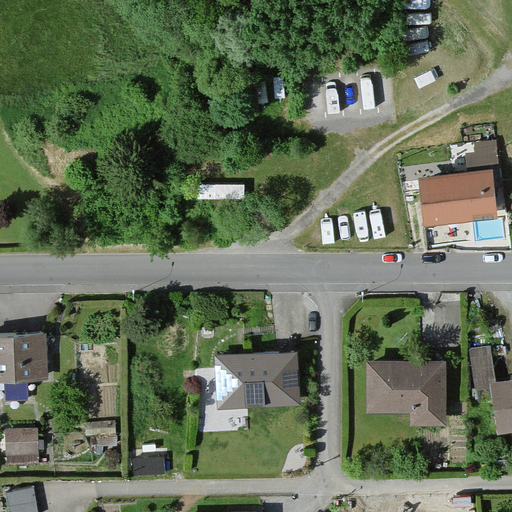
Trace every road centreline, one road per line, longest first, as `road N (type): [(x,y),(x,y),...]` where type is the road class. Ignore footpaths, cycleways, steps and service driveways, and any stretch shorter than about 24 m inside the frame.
road 1 (unclassified): [(0,271),(331,268)]
road 2 (residential): [(48,491),(332,485)]
road 3 (residential): [(331,268),(332,485)]
road 4 (unclassified): [(331,268),(511,267)]
road 5 (residential): [(332,485),(511,484)]
